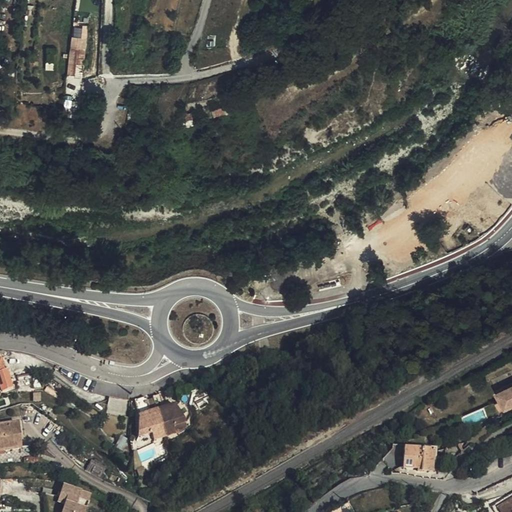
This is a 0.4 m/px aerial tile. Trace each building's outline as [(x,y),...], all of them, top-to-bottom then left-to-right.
[(70,48),(67,67),(75,67),(76,62),(79,62),(81,50),(85,50),(86,39),(77,38),(75,49),(70,48)] [(67,67),(66,75),(74,75),(75,67),(67,67)] [(0,381),(0,382),(3,389),(12,385),(5,367),(4,368),(1,358),(0,358),(0,381)] [(29,370),(17,373),(18,378),(16,378),(20,390),(36,385),(32,373),(31,373),(29,370)] [(511,407),(511,383),(496,392),(501,402),(495,405),(497,409),(499,414),(511,407)] [(148,391),(136,396),(141,410),(142,432),(155,427),(158,434),(180,426),(177,419),(189,414),(177,398),(167,401),(162,389),(154,391),(159,404),(154,406),(148,391)] [(126,415),(129,398),(110,394),(107,411),(126,415)] [(484,407),(462,417),(466,427),(488,417),(484,407)] [(15,461),(28,459),(34,458),(34,456),(37,456),(35,443),(21,444),(18,421),(5,423),(6,426),(0,426),(0,449),(14,448),(15,461)] [(471,453),(486,433),(480,428),(466,448),(471,453)] [(427,452),(397,450),(396,472),(411,473),(415,473),(415,476),(426,477),(426,467),(427,452)] [(461,466),(467,459),(463,456),(455,466),(461,466)] [(88,469),(99,475),(105,464),(94,458),(88,469)] [(149,463),(143,465),(146,475),(152,473),(149,463)] [(85,511),(93,492),(63,482),(56,502),(65,505),(62,511),(85,511)] [(511,511),(511,502),(497,511),(511,511)]
